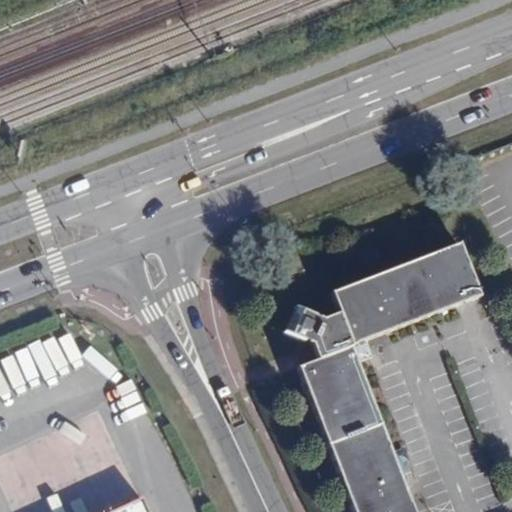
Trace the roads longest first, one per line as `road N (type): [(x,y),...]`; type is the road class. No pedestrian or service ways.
road 1 (secondary): [(511,28),(151,167)]
road 2 (secondary): [(174,225),(511,95)]
road 3 (unknown): [(481,511),(462,493),(423,365),(431,353),(468,341),(485,347),(511,395)]
road 4 (tertiary): [(191,355),(269,511)]
road 5 (tertiary): [(115,247),(191,355)]
road 6 (tertiary): [(191,355),(174,225)]
road 7 (secondary): [(0,291),(115,247)]
